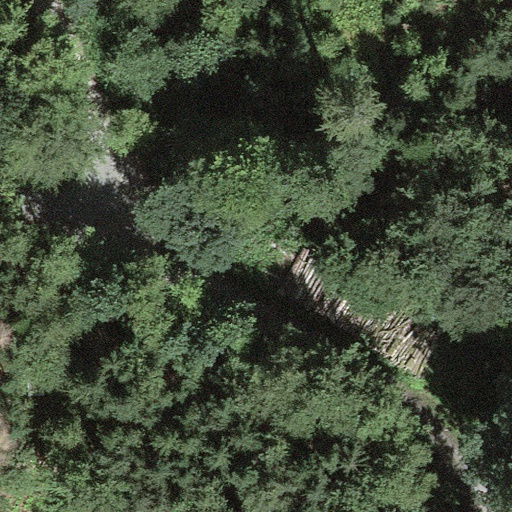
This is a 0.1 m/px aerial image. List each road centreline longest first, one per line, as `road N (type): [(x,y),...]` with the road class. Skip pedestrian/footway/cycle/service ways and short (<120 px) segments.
road 1 (track): [(92,195),(371,361),(442,423),(499,511)]
road 2 (track): [(43,0),(106,133),(92,195),(31,205),(0,195)]
